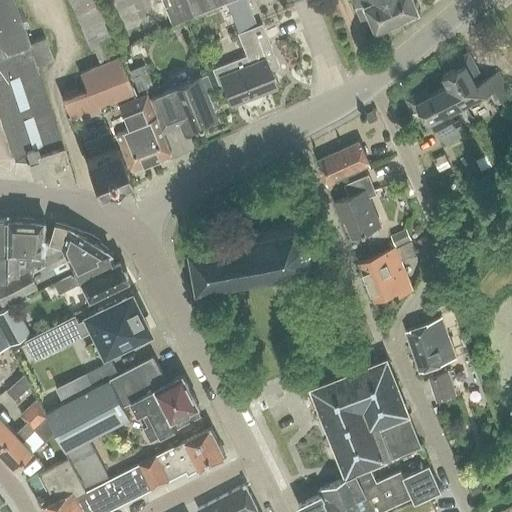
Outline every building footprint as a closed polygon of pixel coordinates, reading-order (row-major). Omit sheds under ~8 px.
[(0,0),(0,119),(14,160),(29,161),(33,173),(41,170),(43,177),(74,181),(36,67),(36,65),(29,45),(30,45),(29,42),(13,0),(0,0)] [(66,0),(72,8),(90,49),(92,48),(99,65),(79,73),(85,89),(62,96),(69,118),(104,106),(133,94),(118,57),(120,56),(96,0),(66,0)] [(161,0),(171,25),(216,7),(233,0),(234,2),(239,0),(161,0)] [(377,29),(420,9),(415,0),(354,0),(363,20),(372,16),(377,29)] [(245,55),(220,65),(212,68),(218,84),(221,83),(230,104),(275,86),(266,63),(276,59),(261,23),(236,33),(245,55)] [(30,45),(29,45),(36,65),(36,67),(53,61),(45,37),(29,42),(30,45)] [(461,107),(466,105),(492,90),(499,103),(511,96),(499,71),(477,83),(473,77),(480,73),(469,52),(454,59),(458,66),(444,74),(449,84),(461,107)] [(152,85),(144,64),(128,71),(136,92),(152,85)] [(205,73),(198,76),(204,91),(211,89),(205,73)] [(144,93),(154,118),(172,111),(181,132),(214,119),(204,91),(198,76),(165,89),(163,83),(144,90),(144,93)] [(450,113),(461,107),(449,84),(430,94),(426,88),(406,99),(413,112),(420,108),(428,124),(432,122),(445,146),(467,134),(459,119),(455,122),(450,113)] [(129,170),(169,154),(154,118),(144,93),(117,103),(126,126),(114,131),(129,170)] [(373,111),(365,114),(369,124),(377,120),(373,111)] [(328,184),(370,165),(359,141),(317,160),(328,184)] [(97,190),(129,177),(115,144),(83,158),(97,190)] [(444,155),(433,160),(437,169),(448,164),(444,155)] [(342,222),(345,221),(352,238),(380,226),(369,198),(377,195),(369,175),(344,185),(349,197),(334,202),(342,222)] [(0,283),(9,280),(9,274),(11,217),(0,217),(0,283)] [(46,255),(48,239),(44,239),(45,221),(35,220),(34,219),(23,219),(22,219),(11,217),(9,274),(17,274),(18,253),(46,255)] [(39,287),(53,280),(110,253),(112,252),(109,249),(108,250),(96,240),(88,234),(74,228),(70,226),(57,223),(52,240),(48,239),(46,255),(45,262),(9,280),(0,283),(0,306),(3,305),(39,287)] [(304,267),(310,252),(308,236),(297,226),(226,239),(225,234),(214,236),(215,241),(191,246),(198,286),(304,267)] [(400,245),(412,240),(407,229),(391,236),(396,247),(400,245)] [(394,248),(360,262),(376,300),(398,290),(399,295),(412,289),(400,261),(418,253),(412,240),(400,245),(401,246),(395,248),(394,248)] [(110,253),(53,280),(54,281),(60,293),(80,283),(77,276),(80,275),(91,298),(129,279),(128,277),(128,275),(127,272),(127,271),(126,269),(125,268),(125,267),(123,265),(122,264),(121,262),(115,264),(110,253)] [(102,355),(150,331),(133,295),(89,316),(90,317),(79,322),(76,324),(82,336),(96,329),(100,338),(96,340),(102,355)] [(0,329),(9,346),(30,335),(14,305),(0,312),(0,329)] [(79,322),(75,315),(26,339),(35,359),(82,336),(76,324),(79,322)] [(420,370),(455,359),(441,318),(407,330),(420,370)] [(0,351),(9,346),(0,329),(0,351)] [(151,441),(201,415),(197,406),(199,405),(183,373),(167,381),(154,356),(46,411),(87,489),(109,478),(89,439),(130,418),(126,410),(133,405),(138,415),(145,411),(147,416),(144,417),(148,426),(144,428),(151,441)] [(392,458),(421,447),(386,358),(312,388),(346,474),(391,456),(392,458)] [(112,360),(87,373),(93,385),(118,373),(112,360)] [(448,373),(428,379),(436,403),(459,396),(457,388),(454,389),(448,373)] [(7,391),(15,400),(31,386),(24,375),(7,391)] [(34,429),(47,418),(36,401),(21,415),(34,429)] [(0,448),(16,433),(6,423),(11,418),(4,411),(0,414),(0,448)] [(47,418),(34,429),(45,441),(55,431),(47,418)] [(45,441),(34,429),(27,422),(16,433),(0,448),(0,451),(16,468),(33,452),(45,441)] [(106,511),(198,466),(200,469),(225,456),(211,428),(87,490),(88,491),(77,496),(81,504),(76,507),(78,511),(106,511)] [(442,490),(430,463),(422,446),(421,447),(392,458),(394,461),(372,471),(370,466),(319,490),(321,493),(297,504),(301,511),(378,511),(389,507),(389,509),(414,498),(416,501),(442,490)] [(88,491),(87,490),(87,491),(69,457),(39,473),(53,501),(44,506),(46,511),(78,511),(76,507),(81,504),(77,496),(88,491)] [(479,480),(468,484),(473,495),(483,490),(479,480)] [(258,511),(245,484),(198,509),(199,511),(258,511)]
